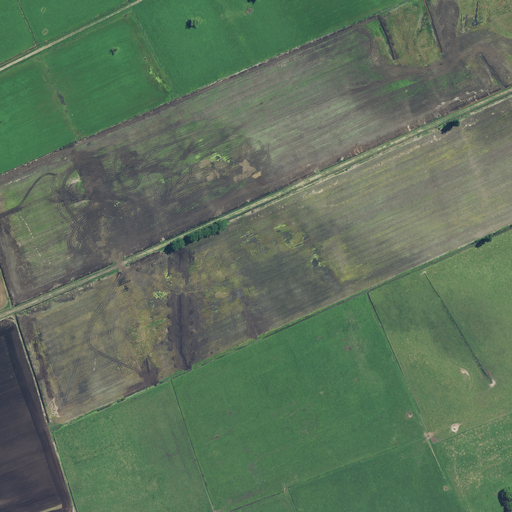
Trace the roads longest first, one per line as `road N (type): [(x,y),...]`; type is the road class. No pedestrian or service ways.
road 1 (track): [(511,91),(0,317)]
road 2 (track): [(0,67),(137,0)]
